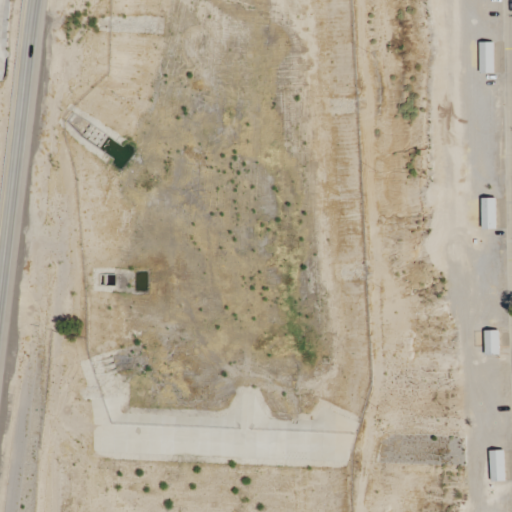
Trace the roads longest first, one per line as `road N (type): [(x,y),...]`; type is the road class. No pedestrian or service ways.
road 1 (motorway): [(0,271),(32,0)]
road 2 (residential): [(511,189),(508,0)]
